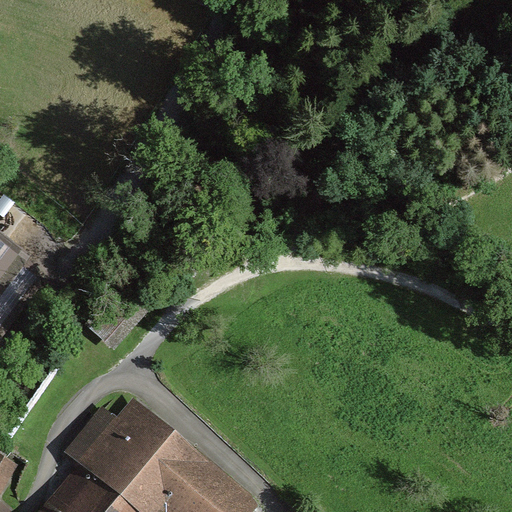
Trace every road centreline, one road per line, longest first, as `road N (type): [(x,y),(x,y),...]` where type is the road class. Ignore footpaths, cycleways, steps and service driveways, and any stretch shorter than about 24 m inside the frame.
road 1 (track): [(280,267),(406,284),(511,330)]
road 2 (track): [(107,384),(135,382),(173,401),(283,511)]
road 3 (track): [(107,384),(205,290),(280,267)]
road 4 (track): [(29,511),(75,407),(107,384)]
road 5 (track): [(386,221),(331,215),(303,223),(280,267)]
